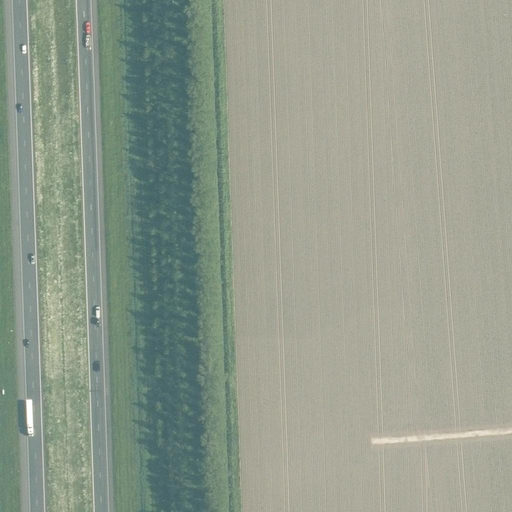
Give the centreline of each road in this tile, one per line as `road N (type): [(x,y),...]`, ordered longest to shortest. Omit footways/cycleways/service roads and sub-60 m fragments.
road 1 (motorway): [(101,511),(81,0)]
road 2 (motorway): [(19,0),(36,511)]
